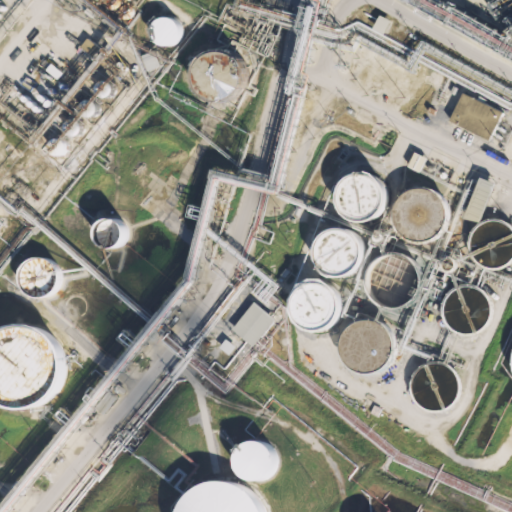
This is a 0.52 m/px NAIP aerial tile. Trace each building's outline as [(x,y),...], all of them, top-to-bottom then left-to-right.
[(385,33),(391,20),(380,14),(374,28),(385,33)] [(171,37),(168,41),(164,44),(159,45),(153,44),(149,41),(146,37),(145,32),(146,26),(149,22),(153,19),(159,18),(164,19),(168,22),(171,26),(172,32),(171,37)] [(81,47),(93,55),(100,46),(88,37),(81,47)] [(230,85),(225,93),(217,98),(208,100),(199,98),(191,93),(186,85),(184,76),(186,67),(191,59),(199,54),(208,52),(217,54),(225,59),(230,67),(231,76),(230,85)] [(106,92),(104,95),(101,97),(98,97),(95,97),(92,95),(91,92),(90,89),(91,86),(92,83),(95,81),(98,81),(101,81),(104,83),(106,86),(106,89),(106,92)] [(486,140),(446,121),(460,93),(499,112),(486,140)] [(82,104),(88,118),(103,111),(96,97),(82,104)] [(91,111),(89,114),(86,115),(83,116),(80,115),(77,114),(76,111),(75,108),(76,105),(77,102),(80,100),(83,100),(86,100),(89,102),(91,105),(91,108),(91,111)] [(88,127),(81,119),(68,130),(75,138),(88,127)] [(74,131),(72,134),(70,136),(67,136),(64,136),(61,134),(59,131),(58,128),(59,125),(61,122),(64,121),(67,120),(70,121),(72,122),(74,125),(75,128),(74,131)] [(62,157),(72,146),(60,135),(50,146),(62,157)] [(59,151),(57,154),(54,155),(51,156),(48,155),(45,154),(44,151),(43,148),(44,145),(45,142),(48,140),(51,140),(54,140),(57,142),(59,145),(59,148),(59,151)] [(418,173),(406,167),(413,152),(425,158),(418,173)] [(375,206),(370,214),(362,220),(353,222),(344,220),(336,214),(330,206),(329,197),(330,188),(336,180),(344,175),(353,173),(362,175),(370,180),(375,188),(377,197),(375,206)] [(460,218),(476,179),(490,184),(476,221),(460,218)] [(24,204),(32,188),(18,181),(10,197),(24,204)] [(439,225),(433,234),(425,240),(415,242),(404,240),(396,234),(390,225),(388,215),(390,205),(396,196),(404,191),(415,189),(425,191),(433,196),(439,205),(441,215),(439,225)] [(121,239),(118,244),(113,247),(108,248),(102,247),(97,244),(94,239),(93,234),(94,228),(97,223),(102,220),(108,219),(113,220),(118,223),(121,228),(122,234),(121,239)] [(511,254),(506,262),(499,267),(489,269),(480,267),(472,262),(467,254),(465,245),(467,235),(472,228),(480,222),(489,220),(499,222),(506,228),(511,235),(511,254)] [(354,262),(349,270),(341,275),(332,277),(323,275),(315,270),(309,262),(308,252),(309,243),(315,235),(323,230),(332,228),(341,230),(349,235),(354,243),(356,252),(354,262)] [(413,291),(407,300),(399,306),(389,308),(378,306),(370,300),(364,291),(362,281),(364,271),(370,262),(378,256),(389,254),(399,256),(407,262),(413,271),(415,281),(413,291)] [(53,285),(48,291),(42,296),(34,297),(27,296),(21,291),(16,285),(15,277),(16,270),(21,263),(27,259),(34,258),(42,259),(48,263),(53,270),(54,277),(53,285)] [(451,268),(450,270),(447,271),(445,272),(443,271),(441,270),(439,268),(439,265),(439,263),(441,261),(443,259),(445,259),(447,259),(450,261),(451,263),(451,265),(451,268)] [(331,316),(326,324),(318,329),(309,331),(299,329),(291,324),(286,316),(284,307),(286,297),(291,289),(299,284),(309,282),(318,284),(326,289),(331,297),(333,307),(331,316)] [(485,319),(480,327),(472,332),(463,334),(453,332),(445,327),(440,319),(438,310),(440,301),(445,293),(453,288),(463,286),(472,288),(480,293),(485,301),(487,310),(485,319)] [(251,346),(230,328),(252,302),(273,320),(251,346)] [(386,358),(380,366),(371,372),(361,374),(351,372),(342,366),(336,358),(334,347),(336,337),(342,329),(351,323),(361,321),(371,323),(380,329),(386,337),(388,347),(386,358)] [(48,385),(39,398),(25,408),(9,411),(0,409),(0,328),(9,326),(25,330),(39,339),(48,352),(51,369),(48,385)] [(236,345),(226,339),(221,347),(231,353),(236,345)] [(453,396),(448,404),(440,409),(431,411),(421,409),(414,404),(408,396),(407,387),(408,378),(414,370),(421,365),(431,363),(440,365),(448,370),(453,378),(455,387),(453,396)] [(263,470),(259,476),(253,480),(245,481),(238,480),(232,476),(228,470),(226,462),(228,455),(232,449),(238,445),(245,443),(253,445),(259,449),(263,455),(264,462),(263,470)] [(168,511),(169,510),(178,496),(193,486),(210,483),(227,486),(241,496),(251,510),(251,511),(168,511)]
